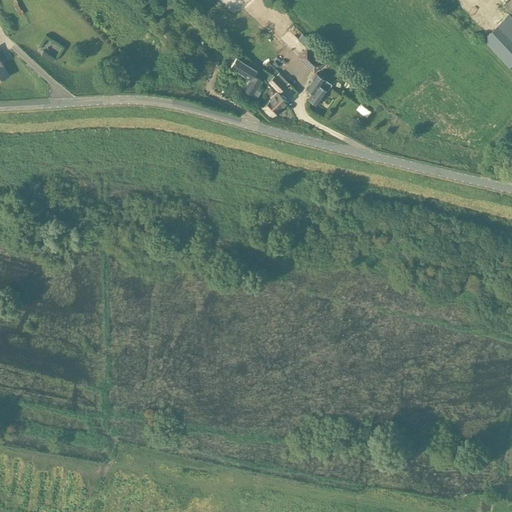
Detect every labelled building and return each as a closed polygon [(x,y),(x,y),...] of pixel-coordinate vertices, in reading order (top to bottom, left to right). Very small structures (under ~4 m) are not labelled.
[(511,69),(511,17),(509,15),(483,39),(511,69)] [(306,47),(297,56),(313,72),(322,63),(326,59),(302,35),(298,40),(306,47)] [(250,79),(244,90),(257,98),(261,92),(256,89),(262,80),(254,75),(257,71),(236,57),(231,66),(250,79)] [(0,80),(9,75),(0,59),(0,80)] [(313,81),(307,89),(312,92),(307,98),(317,104),(326,90),(331,83),(326,80),(317,74),(313,81)] [(269,82),(279,92),(286,86),(275,75),(269,82)] [(272,118),(287,102),(278,92),(262,108),(272,118)]
